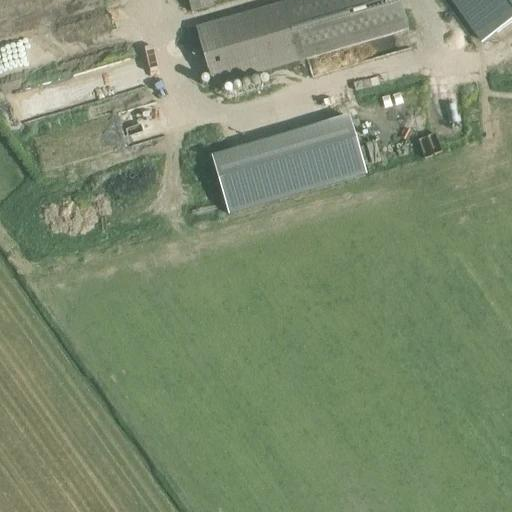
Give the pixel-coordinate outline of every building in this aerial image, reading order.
[(187,0),(191,12),(213,6),(212,2),(219,0),(187,0)] [(400,0),(296,0),(279,5),(296,63),(409,30),(400,0)] [(511,0),(454,0),(484,42),(511,22),(511,0)] [(213,87),(296,63),(279,5),(196,29),(213,87)] [(35,136),(44,171),(65,166),(64,161),(151,138),(143,108),(35,136)] [(214,154),(228,213),(377,178),(363,119),(214,154)]
